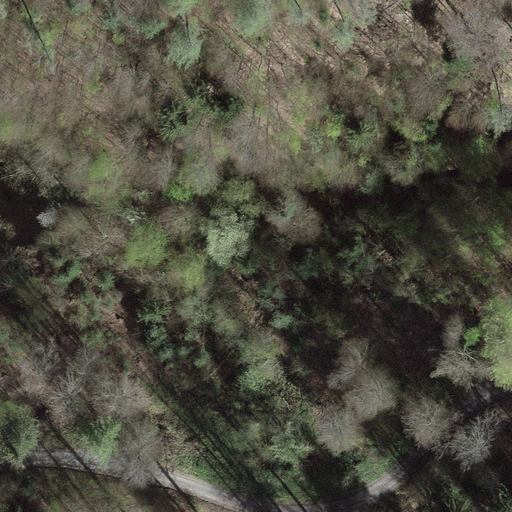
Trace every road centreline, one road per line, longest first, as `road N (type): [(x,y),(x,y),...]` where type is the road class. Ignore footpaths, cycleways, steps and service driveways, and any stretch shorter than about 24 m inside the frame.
road 1 (track): [(0,454),(63,451),(271,511)]
road 2 (track): [(333,511),(377,495),(478,390),(511,374)]
